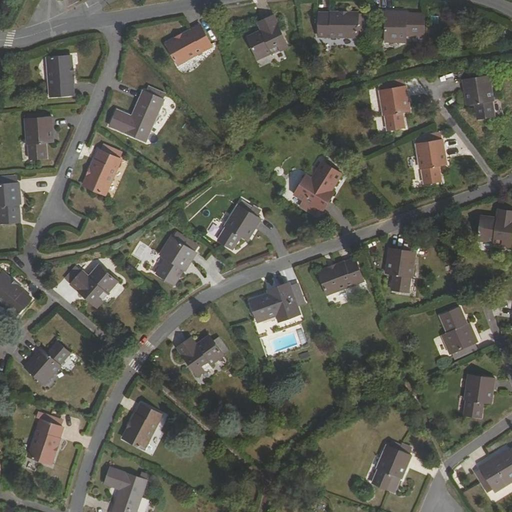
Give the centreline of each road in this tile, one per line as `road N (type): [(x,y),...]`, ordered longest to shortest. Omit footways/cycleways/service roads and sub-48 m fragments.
road 1 (residential): [(511,180),(220,290),(174,319),(134,364)]
road 2 (residential): [(110,19),(114,60),(29,254),(29,274),(52,298)]
road 3 (residential): [(134,364),(97,438),(76,511)]
road 4 (residential): [(511,418),(445,467),(430,501)]
